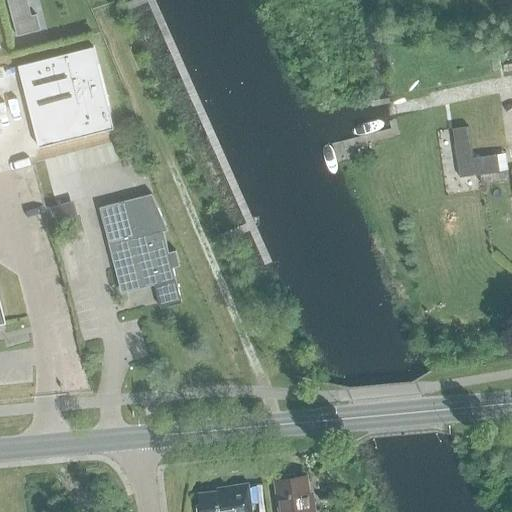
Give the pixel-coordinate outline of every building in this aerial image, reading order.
[(17,35),(41,28),(37,14),(32,15),(13,20),(17,35)] [(38,148),(113,129),(93,48),(18,66),(19,73),(22,72),(39,141),(36,142),(38,148)] [(479,175),(481,185),(509,181),(507,171),(499,172),(497,155),(473,158),(468,127),(452,129),(459,178),(479,175)] [(162,231),(149,195),(125,201),(99,208),(114,268),(117,267),(123,290),(138,286),(149,283),(153,282),(154,285),(160,309),(181,303),(175,280),(162,231)] [(61,204),(49,208),(53,223),(73,218),(69,202),(61,204)] [(313,511),(312,502),(309,502),(305,477),(275,481),(279,511),(313,511)] [(227,491),(199,495),(201,511),(251,511),(248,485),(227,488),(227,491)]
